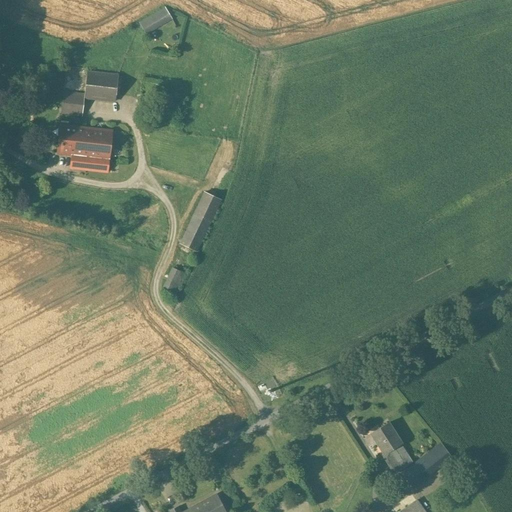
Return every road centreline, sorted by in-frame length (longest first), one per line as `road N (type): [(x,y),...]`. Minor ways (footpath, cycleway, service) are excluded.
road 1 (unclassified): [(511,291),(94,511)]
road 2 (track): [(277,415),(162,303),(155,288),(173,226),(148,178),(130,112)]
